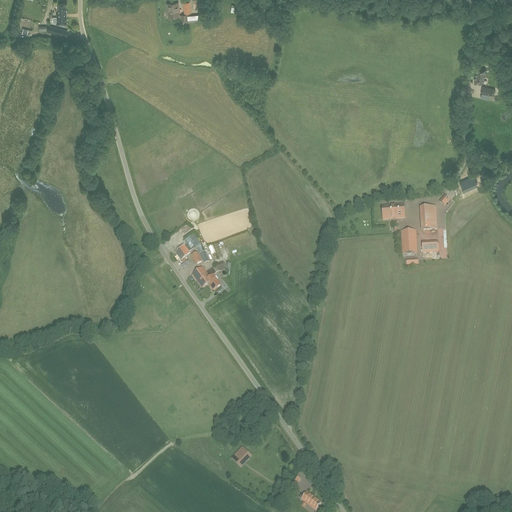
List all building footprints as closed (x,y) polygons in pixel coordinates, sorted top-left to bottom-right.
[(168,18),(179,17),(178,3),(167,4),(168,18)] [(59,14),(56,14),(57,25),(66,25),(66,18),(66,9),(65,9),(64,4),(58,4),(59,14)] [(47,31),(62,35),(67,36),(68,30),(48,25),(48,27),(47,28),(46,26),(39,27),(39,32),(47,31)] [(477,67),(474,81),(483,83),(486,69),(477,67)] [(481,93),(489,94),(494,96),(496,89),(490,88),(482,86),(481,93)] [(440,202),(444,205),(449,200),(445,197),(440,202)] [(383,219),(405,217),(404,204),(382,206),(383,219)] [(435,207),(422,208),(424,230),(437,230),(435,207)] [(198,223),(196,229),(199,231),(201,231),(204,233),(208,222),(207,222),(203,220),(204,217),(200,216),(197,222),(198,223)] [(403,254),(417,253),(416,230),(401,231),(403,254)] [(187,244),(185,245),(175,253),(181,261),(191,254),(189,252),(193,250),(192,248),(194,247),(191,243),(197,239),(195,234),(189,238),(188,237),(185,239),(187,244)] [(438,242),(419,242),(420,253),(438,252),(438,242)] [(207,247),(210,255),(215,253),(217,258),(221,257),(216,244),(207,247)] [(200,253),(201,256),(201,257),(204,264),(210,262),(206,254),(204,251),(203,252),(200,245),(196,247),(199,253),(200,253)] [(191,255),(196,265),(202,262),(198,252),(191,255)] [(216,273),(219,271),(219,272),(226,270),(224,262),(217,264),(218,267),(212,268),(216,273)] [(210,278),(203,268),(192,275),(202,289),(208,284),(209,286),(213,291),(220,286),(213,276),(210,278)] [(242,447),(234,456),(243,465),(252,456),(242,447)] [(290,482),(296,486),(301,479),(295,475),(290,482)] [(302,500),(316,510),(321,503),(307,492),(302,500)]
